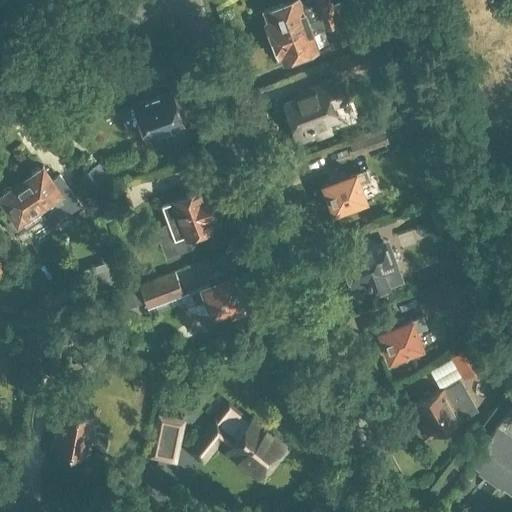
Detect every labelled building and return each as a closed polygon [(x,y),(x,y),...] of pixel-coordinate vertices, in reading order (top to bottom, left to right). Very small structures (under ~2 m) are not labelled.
[(329,0),(308,0),(301,2),(300,0),(287,0),(287,3),(263,12),(267,22),(266,23),(266,25),(264,28),(266,34),(270,35),(270,36),(308,20),(334,10),(329,0)] [(308,20),(270,36),(274,46),(272,49),(274,55),(278,56),(279,58),(280,57),(282,62),(319,48),(313,34),(339,24),(334,10),(308,20)] [(408,11),(378,22),(385,41),(415,30),(408,11)] [(381,45),(331,64),(337,80),(387,60),(381,45)] [(295,100),(285,104),(292,123),(290,124),(291,127),(293,135),(296,134),(300,145),(318,138),(319,142),(332,137),(328,126),(338,122),(323,84),(293,96),(295,100)] [(135,105),(119,111),(128,134),(143,128),(147,138),(149,137),(153,140),(159,138),(160,133),(165,131),(168,141),(184,135),(181,126),(183,125),(170,92),(135,105)] [(383,132),(350,145),(355,156),(388,143),(383,132)] [(51,225),(78,207),(82,204),(62,174),(51,181),(42,167),(40,168),(36,168),(31,171),(31,175),(22,181),(45,216),(51,225)] [(80,176),(94,197),(106,188),(92,168),(80,176)] [(357,216),(353,205),(365,200),(360,185),(371,181),(366,169),(347,176),(345,172),(329,178),(331,182),(323,185),(329,199),(327,200),(330,211),(333,210),(333,212),(337,211),(341,222),(357,216)] [(0,211),(17,236),(36,223),(45,216),(22,181),(12,188),(8,187),(3,191),(3,195),(0,196),(7,207),(0,211)] [(161,205),(168,222),(155,227),(165,256),(190,247),(187,237),(213,228),(209,217),(215,215),(209,197),(203,200),(199,190),(173,200),(173,201),(161,205)] [(123,192),(99,201),(106,220),(130,211),(123,192)] [(458,198),(432,207),(441,231),(467,222),(458,198)] [(397,264),(392,266),(383,243),(367,249),(366,245),(350,250),(352,254),(341,258),(347,275),(345,276),(349,286),(351,285),(355,296),(370,291),(371,294),(403,282),(397,264)] [(148,310),(184,296),(174,270),(138,284),(139,287),(145,302),(148,310)] [(189,294),(193,302),(194,305),(206,301),(212,316),(229,310),(232,319),(246,314),(242,305),(244,304),(244,302),(246,301),(241,288),(239,289),(234,276),(227,279),(224,273),(208,279),(210,285),(201,288),(202,289),(197,290),(189,294)] [(468,277),(431,291),(438,311),(476,297),(468,277)] [(130,307),(145,302),(139,287),(125,293),(130,307)] [(50,293),(40,299),(50,315),(60,310),(50,293)] [(389,358),(421,346),(415,331),(426,327),(422,316),(402,322),(401,318),(385,324),(387,328),(379,331),(384,345),(382,345),(386,356),(388,356),(389,358)] [(44,371),(55,373),(62,333),(50,331),(44,371)] [(463,379),(483,365),(469,344),(449,358),(463,379)] [(460,379),(453,383),(444,388),(443,388),(413,405),(423,423),(421,424),(421,428),(424,434),(428,435),(430,435),(431,436),(478,410),(460,379)] [(63,389),(59,410),(58,410),(51,447),(87,454),(87,452),(103,455),(107,436),(91,433),(91,432),(93,430),(95,423),(93,420),(93,417),(78,413),(81,399),(74,397),(75,392),(63,389)] [(230,401),(205,432),(189,452),(202,462),(218,442),(227,450),(259,475),(260,473),(264,476),(285,450),(282,446),(283,444),(252,419),(230,401)] [(511,408),(498,427),(484,446),(486,448),(474,464),(511,493),(511,408)] [(180,421),(163,418),(160,430),(178,433),(180,421)]
